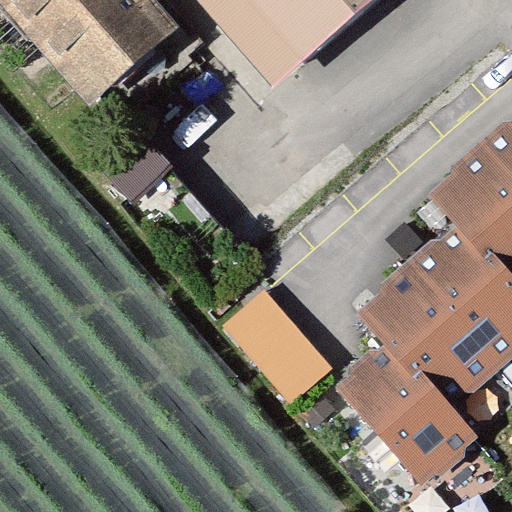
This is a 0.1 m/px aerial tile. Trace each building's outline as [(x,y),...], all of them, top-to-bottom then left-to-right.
[(169,36),(135,0),(0,0),(0,29),(82,117),(169,36)] [(392,0),(181,0),(275,104),(392,0)] [(511,302),(511,125),(424,211),(442,233),(511,303),(511,302)] [(112,172),(133,200),(180,164),(160,137),(112,172)] [(511,349),(511,303),(442,233),(351,324),(376,353),(439,422),(511,349)] [(320,378),(251,301),(209,339),(277,416),(320,378)] [(465,450),(439,422),(376,353),(322,401),(411,499),(465,450)]
